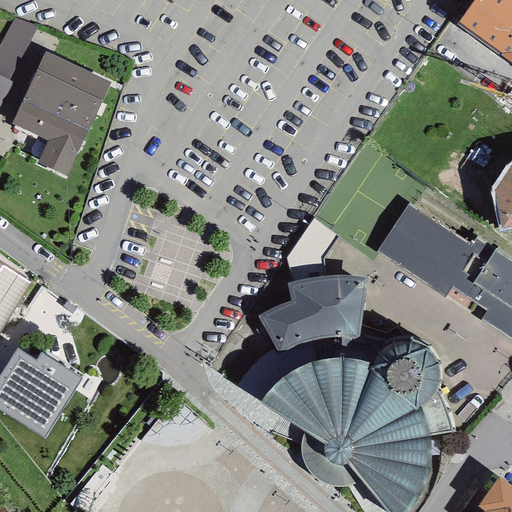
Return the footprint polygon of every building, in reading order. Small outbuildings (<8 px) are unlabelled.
[(511,58),(511,1),(510,0),(476,0),(461,22),(511,58)] [(0,43),(0,76),(7,81),(36,26),(14,17),(0,43)] [(65,172),(106,84),(46,56),(15,120),(53,138),(43,161),(65,172)] [(0,103),(11,83),(7,81),(0,76),(0,103)] [(511,220),(511,169),(499,189),(505,222),(511,220)] [(472,247),(409,205),(379,250),(444,293),(450,283),(490,310),(484,319),(511,337),(511,262),(477,239),(472,247)] [(324,279),(326,278),(323,259),(339,237),(314,218),(287,257),(292,284),(294,283),(297,283),(299,282),(302,282),(304,281),(307,281),(309,280),(311,280),(314,280),(316,279),(319,279),(321,279),(324,279)] [(0,319),(24,281),(0,265),(0,319)] [(352,332),(355,332),(364,278),(326,278),(324,279),(321,279),(319,279),(316,279),(314,280),(311,280),(309,280),(307,281),(304,281),(302,282),(299,282),(297,283),(294,283),(292,284),(296,300),(263,314),(280,348),(310,335),(313,335),(315,334),(317,334),(320,333),(322,333),(325,332),(327,332),(330,332),(332,332),(335,331),(337,331),(340,331),(342,331),(345,331),(347,331),(350,331),(352,332)] [(246,330),(227,353),(232,356),(239,362),(257,339),(246,330)] [(397,339),(386,343),(377,340),(355,332),(352,332),(350,331),(347,331),(345,331),(342,331),(340,331),(337,331),(335,331),(332,332),(330,332),(327,332),(325,332),(322,333),(320,333),(317,334),(315,334),(313,335),(310,335),(316,360),(300,366),(285,375),(272,386),(261,400),(326,440),(325,449),(329,458),(338,462),(348,461),(390,511),(402,511),(413,500),(423,480),(428,458),(427,433),(451,429),(436,387),(437,385),(439,373),(438,363),(434,354),(425,345),(417,340),(407,338),(397,339)] [(0,401),(41,427),(67,385),(19,355),(0,384),(0,401)] [(494,511),(508,492),(498,484),(484,503),(494,511)] [(511,511),(511,494),(508,492),(494,511),(492,511),(511,511)]
